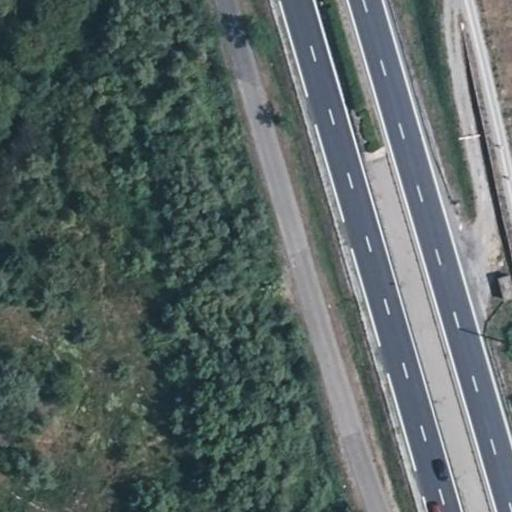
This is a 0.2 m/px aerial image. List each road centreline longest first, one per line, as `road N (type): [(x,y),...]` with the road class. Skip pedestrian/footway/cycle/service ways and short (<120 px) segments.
road 1 (unclassified): [(380,511),(229,0)]
road 2 (primary): [(296,0),(442,511)]
road 3 (primary): [(511,503),(365,0)]
